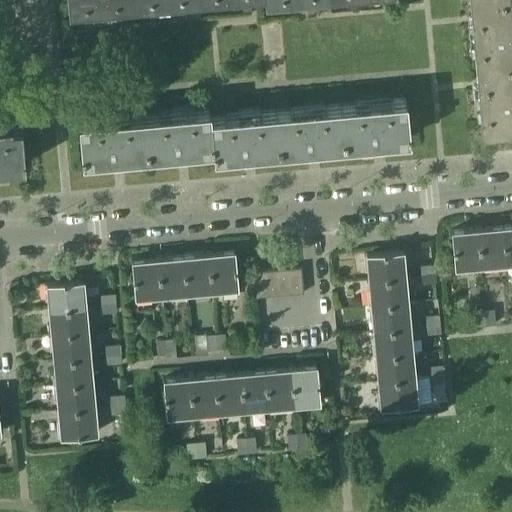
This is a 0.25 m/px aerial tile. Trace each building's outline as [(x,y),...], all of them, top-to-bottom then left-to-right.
[(511,59),(511,39),(510,21),(508,0),(469,0),(475,62),(511,59)] [(181,5),(157,7),(158,19),(182,17),(181,5)] [(511,125),(511,59),(475,62),(481,128),(511,125)] [(409,136),(405,98),(340,104),(344,142),(409,136)] [(344,142),(340,104),(275,110),(278,148),(344,142)] [(212,147),(209,116),(209,108),(143,114),(147,153),(212,147)] [(278,148),(275,110),(209,116),(212,147),(213,155),(278,148)] [(147,153),(143,114),(78,120),(81,159),(147,153)] [(0,166),(24,164),(20,125),(0,126),(0,166)] [(511,260),(511,223),(502,224),(505,261),(511,260)] [(505,261),(502,224),(476,226),(480,264),(505,261)] [(480,264),(476,226),(451,229),(454,266),(480,264)] [(237,286),(233,249),(208,251),(211,288),(237,286)] [(405,275),(402,249),(365,252),(368,278),(405,275)] [(211,288),(208,251),(182,254),(185,291),(211,288)] [(185,291),(182,254),(157,256),(161,293),(185,291)] [(161,293),(157,256),(131,258),(135,295),(161,293)] [(435,272),(434,263),(419,264),(420,273),(435,272)] [(303,291),(300,266),(288,267),(290,292),(303,291)] [(290,292),(288,267),(276,268),(278,293),(290,292)] [(278,293),(276,268),(263,269),(266,294),(278,293)] [(266,294),(263,269),(251,270),(253,295),(266,294)] [(435,281),(435,272),(420,273),(420,282),(435,281)] [(407,299),(405,275),(368,278),(370,302),(407,299)] [(85,304),(83,278),(46,282),(48,308),(85,304)] [(115,302),(114,292),(99,294),(100,303),(115,302)] [(407,299),(370,302),(372,328),(409,325),(417,324),(414,298),(407,299)] [(116,311),(115,302),(100,303),(101,312),(116,311)] [(87,329),(85,304),(48,308),(50,332),(87,329)] [(495,323),(493,308),(484,309),(485,324),(495,323)] [(485,324),(484,309),(475,309),(476,325),(485,324)] [(439,322),(438,313),(423,314),(424,324),(439,322)] [(440,331),(439,322),(424,324),(425,333),(440,331)] [(412,349),(409,325),(372,328),(375,353),(412,349)] [(90,355),(87,329),(50,332),(53,358),(90,355)] [(225,347),(224,332),(215,333),(216,348),(225,347)] [(216,348),(215,333),(206,334),(207,349),(216,348)] [(175,352),(174,337),(165,338),(166,353),(175,352)] [(166,353),(165,338),(155,338),(157,354),(166,353)] [(120,352),(119,343),(104,344),(105,354),(120,352)] [(414,375),(412,349),(375,353),(377,379),(414,375)] [(121,361),(120,352),(105,354),(105,363),(121,361)] [(92,379),(90,355),(53,358),(55,382),(92,379)] [(319,400),(315,363),(290,366),(293,403),(319,400)] [(444,373),(443,363),(428,365),(429,374),(444,373)] [(293,403),(290,366),(265,368),(268,405),(293,403)] [(268,405),(265,368),(239,370),(242,407),(268,405)] [(242,407),(239,370),(214,372),(217,409),(242,407)] [(217,409),(214,372),(189,375),(192,412),(217,409)] [(445,382),(444,373),(429,374),(430,383),(445,382)] [(192,412),(189,375),(162,377),(166,414),(192,412)] [(416,401),(414,375),(377,379),(379,405),(416,401)] [(94,405),(92,379),(55,382),(57,408),(94,405)] [(124,402),(124,393),(108,394),(109,404),(124,402)] [(125,412),(124,402),(109,404),(110,413),(125,412)] [(97,431),(94,405),(57,408),(60,434),(97,431)] [(306,446),(305,431),(295,432),(297,447),(306,446)] [(297,447),(295,432),(286,432),(287,447),(297,447)] [(256,450),(254,435),(245,436),(246,451),(256,450)] [(246,451),(245,436),(236,437),(237,452),(246,451)] [(205,455),(204,440),(194,441),(196,456),(205,455)] [(196,456),(194,441),(185,442),(187,457),(196,456)]
